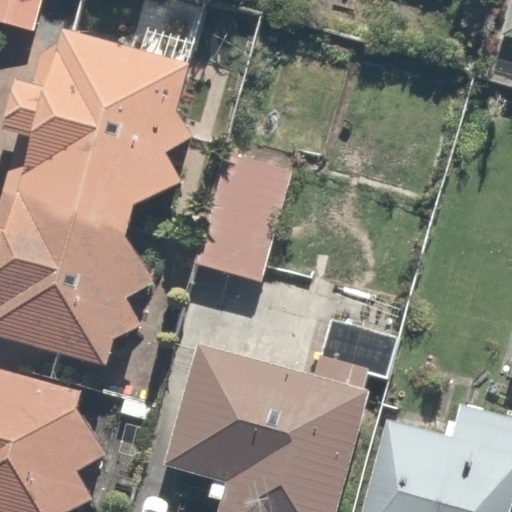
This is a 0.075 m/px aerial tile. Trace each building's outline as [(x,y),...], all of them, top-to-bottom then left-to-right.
[(59,0),(0,0),(0,36),(43,50),(59,0)] [(228,76),(73,38),(56,106),(27,99),(16,145),(50,153),(27,245),(0,238),(0,296),(8,298),(0,332),(0,349),(152,387),(228,76)] [(301,178),(219,158),(192,270),(273,290),(301,178)] [(328,322),(321,365),(194,346),(169,491),(224,501),(221,511),(348,511),(367,400),(369,387),(400,392),(409,335),(328,322)] [(511,349),(500,383),(511,387),(511,349)] [(122,511),(151,420),(0,374),(0,511),(122,511)] [(396,428),(372,511),(511,511),(511,425),(461,411),(452,443),(396,428)]
